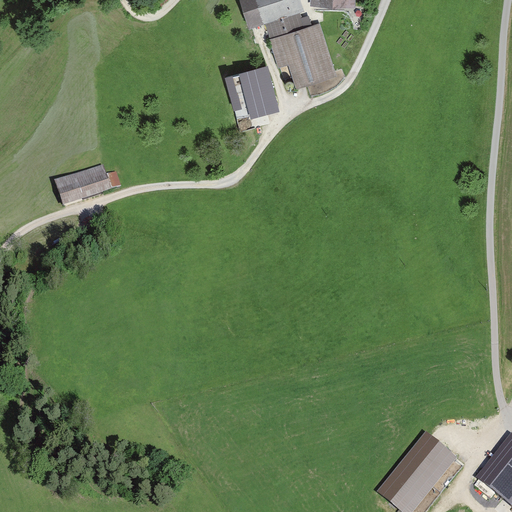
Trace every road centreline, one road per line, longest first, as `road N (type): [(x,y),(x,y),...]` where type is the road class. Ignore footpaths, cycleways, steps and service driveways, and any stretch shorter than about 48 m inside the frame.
road 1 (track): [(384,0),(351,77),(330,97),(288,115),(233,180),(141,187),(25,228),(0,255)]
road 2 (unclassified): [(511,420),(495,357),(492,256),(511,6)]
